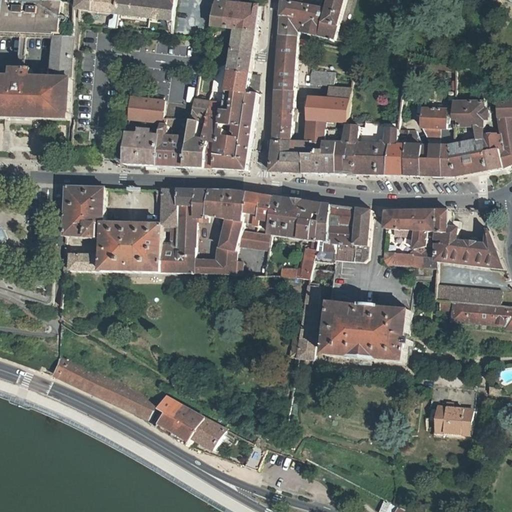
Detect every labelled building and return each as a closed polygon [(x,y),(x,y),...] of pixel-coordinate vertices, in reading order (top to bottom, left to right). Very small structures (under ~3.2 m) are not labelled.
[(0,0),(0,32),(64,35),(65,2),(0,0)] [(112,29),(118,30),(120,16),(122,0),(80,0),(79,10),(115,15),(115,19),(113,22),(112,29)] [(122,0),(120,16),(176,24),(179,0),(122,0)] [(218,0),(215,30),(238,31),(260,33),(260,29),(262,8),(230,3),(230,0),(218,0)] [(348,0),(323,0),(322,7),(283,2),(281,37),(301,39),(301,36),(302,35),(337,41),(348,0)] [(264,50),(265,33),(260,33),(238,31),(236,46),(257,49),(264,50)] [(57,36),(55,79),(36,78),(36,71),(16,71),(16,77),(0,77),(0,118),(73,120),(74,37),(57,36)] [(279,90),(297,92),(301,41),(301,40),(301,39),(281,37),(279,90)] [(235,58),(234,62),(255,64),(256,61),(257,49),(236,46),(235,58)] [(457,69),(456,63),(417,56),(416,62),(457,69)] [(234,62),(234,68),(233,72),(254,75),(255,64),(234,62)] [(479,127),(490,172),(505,170),(510,167),(504,133),(487,133),(487,117),(490,117),(490,95),(485,95),(485,68),(456,63),(457,69),(457,100),(458,127),(479,127)] [(233,72),(231,92),(240,93),(253,94),(253,91),(252,90),(254,75),(233,72)] [(352,102),(354,89),(335,88),(337,73),(319,72),(318,86),(333,87),(332,101),(352,102)] [(276,143),(294,144),(295,122),(296,116),(297,92),(279,90),(277,129),(276,143)] [(225,121),(218,171),(241,172),(249,172),(261,95),(255,94),(256,91),(253,91),(253,94),(240,93),(236,115),(226,114),(225,121)] [(153,168),(160,168),(165,121),(168,99),(134,97),(128,166),(136,167),(153,168)] [(458,127),(457,100),(427,98),(426,126),(442,127),(458,127)] [(500,113),(504,133),(510,167),(511,166),(511,98),(500,98),(500,113)] [(332,101),(313,99),(311,122),(341,123),(350,123),(350,122),(352,102),(332,101)] [(195,119),(188,169),(199,170),(207,170),(211,146),(206,145),(211,104),(197,102),(195,119)] [(211,146),(207,170),(212,170),(218,171),(225,121),(216,120),(218,105),(211,104),(206,145),(211,146)] [(227,106),(218,105),(216,120),(225,121),(226,114),(227,106)] [(190,119),(190,120),(169,118),(168,121),(165,121),(160,168),(168,168),(181,169),(188,169),(195,119),(190,119)] [(341,123),(311,122),(310,133),(313,134),(329,135),(329,131),(340,131),(341,123)] [(358,158),(357,175),(390,176),(392,144),(401,144),(401,128),(401,124),(350,122),(350,123),(349,132),(347,144),(353,144),(352,158),(358,158)] [(432,176),(446,177),(447,146),(442,146),(442,127),(426,126),(434,145),(432,176)] [(446,177),(459,177),(453,146),(459,144),(458,127),(442,127),(442,146),(447,146),(446,177)] [(459,177),(490,172),(479,127),(458,127),(459,144),(453,146),(459,177)] [(316,174),(339,174),(342,131),(340,131),(329,131),(329,135),(328,145),(312,144),(309,144),(294,144),(293,158),(308,158),(307,174),(316,174)] [(339,174),(348,175),(349,158),(352,158),(353,144),(347,144),(349,132),(342,131),(339,174)] [(329,135),(313,134),(312,144),(328,145),(329,135)] [(282,173),(307,174),(308,158),(293,158),(294,144),(276,143),(273,173),(282,173)] [(392,144),(390,176),(424,176),(432,176),(434,145),(412,145),(405,144),(401,144),(392,144)] [(352,175),(357,175),(358,158),(352,158),(349,158),(348,175),(352,175)] [(106,223),(107,223),(108,189),(100,189),(69,189),(67,237),(100,240),(101,223),(106,223)] [(171,191),(167,191),(167,225),(172,225),(172,229),(181,229),(181,207),(181,191),(171,191)] [(190,191),(181,191),(181,207),(199,208),(199,191),(190,191)] [(204,191),(199,191),(199,208),(199,221),(210,222),(211,217),(212,192),(204,191)] [(222,192),(212,192),(211,217),(229,220),(224,250),(239,254),(241,248),(244,231),(247,217),(250,194),(244,193),(235,192),(222,192)] [(258,195),(250,194),(247,217),(250,218),(250,215),(260,216),(263,196),(258,195)] [(266,196),(263,196),(260,216),(262,216),(261,222),(274,224),(277,198),(266,196)] [(273,236),(273,237),(319,244),(319,241),(325,205),(314,203),(286,199),(277,198),(274,224),(273,236)] [(336,254),(336,248),(330,240),(334,206),(330,206),(325,205),(319,241),(319,244),(318,251),(336,254)] [(330,240),(336,248),(356,250),(360,210),(334,206),(330,240)] [(181,250),(198,250),(199,221),(199,208),(181,207),(181,229),(181,250)] [(355,259),(355,263),(359,263),(365,264),(369,260),(373,212),(360,210),(356,250),(363,251),(362,259),(355,259)] [(447,213),(440,213),(440,238),(453,238),(453,225),(453,212),(447,213)] [(440,238),(440,213),(426,213),(412,213),(390,213),(388,230),(402,229),(402,236),(413,236),(414,230),(417,230),(417,247),(410,253),(386,249),(384,260),(388,266),(416,268),(415,274),(439,276),(439,262),(439,251),(434,251),(434,238),(440,238)] [(181,229),(172,229),(172,225),(167,225),(107,223),(106,223),(104,256),(66,255),(65,271),(198,275),(198,263),(198,250),(181,250),(181,229)] [(440,238),(439,251),(439,262),(509,271),(491,230),(490,245),(482,245),(482,243),(470,242),(470,243),(461,243),(462,229),(458,229),(459,225),(453,225),(453,238),(440,238)] [(0,229),(0,245),(5,246),(10,239),(6,230),(0,229)] [(273,236),(244,231),(241,248),(271,251),(272,242),(273,237),(273,236)] [(272,242),(271,251),(268,278),(280,278),(284,244),(272,242)] [(239,254),(224,250),(224,264),(239,265),(239,254)] [(318,252),(306,250),(302,279),(313,281),(316,262),(318,252)] [(336,261),(342,261),(355,263),(355,259),(355,256),(337,254),(336,261)] [(355,263),(342,261),(341,270),(357,272),(359,263),(355,263)] [(198,263),(198,275),(245,277),(245,265),(239,265),(224,264),(198,263)] [(312,287),(301,360),(316,361),(322,288),(312,287)] [(457,303),(503,307),(504,292),(439,288),(439,302),(457,303)] [(511,307),(503,307),(457,303),(456,322),(509,328),(509,330),(511,330),(511,307)] [(382,363),(382,361),(409,364),(410,347),(414,347),(415,342),(411,342),(414,312),(382,309),(382,308),(365,306),(365,307),(333,305),(328,356),(355,359),(355,360),(382,363)] [(120,408),(139,418),(149,421),(154,423),(161,401),(62,353),(61,366),(57,379),(96,397),(120,408)] [(444,404),(479,407),(480,393),(437,389),(434,416),(442,417),(444,404)] [(195,438),(207,418),(170,396),(154,423),(153,424),(191,446),(195,438)] [(442,417),(441,432),(476,437),(479,407),(444,404),(442,417)] [(292,416),(287,416),(286,423),(284,423),(283,429),(290,430),(292,416)] [(207,418),(195,438),(217,449),(229,429),(207,418)] [(476,437),(441,432),(440,436),(475,441),(476,437)] [(266,449),(255,443),(247,465),(258,470),(266,449)] [(384,498),(378,511),(379,511),(385,511),(386,511),(389,504),(393,505),(394,503),(384,498)] [(389,504),(386,511),(387,511),(394,511),(397,505),(394,503),(393,505),(389,504)]
